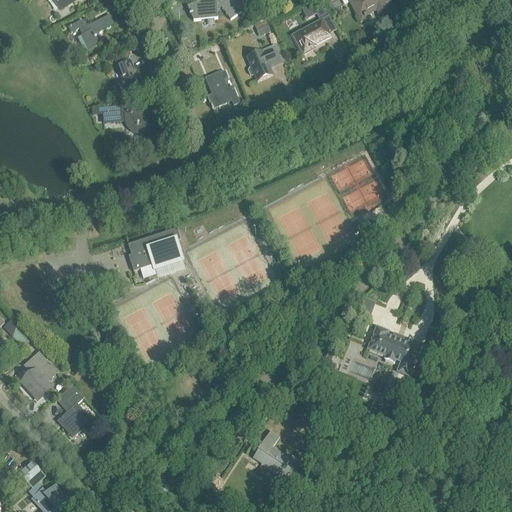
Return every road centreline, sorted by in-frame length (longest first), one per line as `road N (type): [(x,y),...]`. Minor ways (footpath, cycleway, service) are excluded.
road 1 (unclassified): [(126,511),(379,265),(419,214),(505,52)]
road 2 (residential): [(210,170),(334,115),(458,42),(475,39),(505,52)]
road 3 (residential): [(511,341),(336,511)]
road 4 (residential): [(0,229),(85,212),(210,170)]
road 5 (residential): [(210,170),(176,58),(137,0)]
road 6 (residential): [(102,511),(0,398)]
road 7 (unknown): [(511,163),(480,183),(421,272)]
road 8 (unknown): [(421,272),(390,301),(386,318),(417,329),(428,313),(426,295)]
